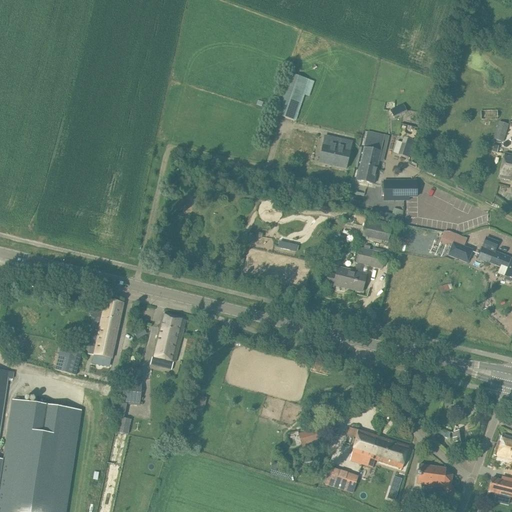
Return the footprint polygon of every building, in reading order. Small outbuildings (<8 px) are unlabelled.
[(310,81),(287,73),(273,114),(296,121),(304,96),(309,97),(314,82),(310,81)] [(406,112),(403,104),(389,111),(393,119),(406,112)] [(509,125),(499,121),(493,139),(503,142),(509,125)] [(396,140),(394,152),(399,154),(397,162),(408,165),(416,129),(404,127),(401,141),(396,140)] [(384,136),(368,132),(360,166),(357,181),(373,185),(383,141),(384,136)] [(352,143),(325,136),(318,164),(346,171),(348,163),(352,143)] [(511,155),(504,154),(499,178),(511,181),(511,155)] [(416,181),(384,181),(384,197),(416,197),(416,181)] [(367,220),(363,236),(388,242),(390,231),(392,225),(367,220)] [(264,242),(266,230),(260,229),(257,241),(264,242)] [(444,231),(439,243),(450,248),(447,256),(468,264),(473,250),(464,246),(467,238),(454,233),(444,231)] [(499,242),(486,237),(477,259),(485,262),(500,268),(501,265),(508,268),(505,276),(506,277),(504,281),(510,283),(511,279),(511,260),(511,259),(495,252),(499,242)] [(385,255),(360,249),(356,263),(358,264),(356,273),(337,269),(336,275),(327,273),(324,286),(334,288),(334,286),(346,289),(362,293),(366,275),(362,275),(364,265),(381,269),(385,255)] [(450,291),(447,284),(439,287),(441,294),(450,291)] [(93,331),(88,354),(93,355),(92,363),(110,367),(111,359),(121,314),(123,304),(105,300),(101,322),(95,321),(93,331)] [(152,356),(175,362),(186,321),(162,315),(152,356)] [(147,334),(143,328),(134,334),(137,340),(147,334)] [(82,351),(61,345),(54,370),(76,375),(82,351)] [(0,511),(65,511),(81,411),(36,404),(20,402),(12,400),(3,460),(0,459),(0,427),(8,378),(12,379),(13,373),(0,370),(0,511)] [(123,403),(139,404),(141,378),(125,376),(123,403)] [(191,411),(203,414),(207,398),(195,395),(191,411)] [(117,432),(128,434),(131,419),(119,417),(117,432)] [(324,449),(319,428),(298,434),(303,455),(324,449)] [(349,428),(347,435),(356,438),(354,446),(350,460),(362,464),(367,466),(377,437),(349,428)] [(465,443),(464,433),(454,434),(455,445),(465,443)] [(496,460),(508,464),(511,451),(511,437),(503,435),(496,460)] [(377,437),(367,466),(372,468),(374,460),(402,469),(409,447),(377,437)] [(445,469),(418,465),(418,472),(416,472),(415,477),(417,477),(416,483),(432,485),(431,488),(437,489),(437,486),(442,486),(447,495),(454,491),(450,484),(451,484),(452,475),(445,469)] [(326,479),(325,483),(334,487),(352,493),(354,487),(356,480),(358,476),(330,467),(326,479)] [(393,477),(391,486),(399,489),(402,479),(393,477)] [(492,478),(488,492),(496,494),(495,498),(495,499),(508,503),(510,498),(511,498),(511,480),(502,477),(501,481),(492,478)] [(354,487),(366,492),(370,482),(358,478),(354,487)]
